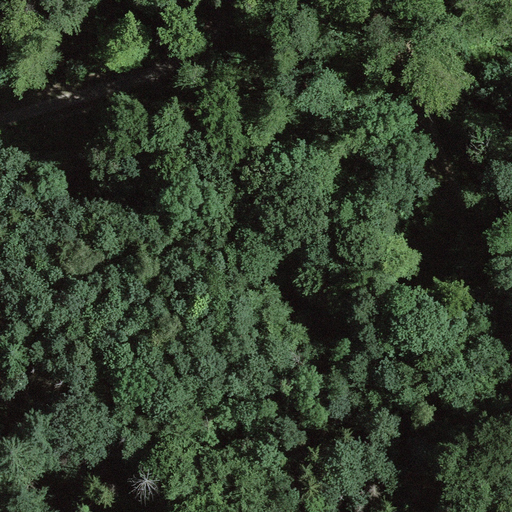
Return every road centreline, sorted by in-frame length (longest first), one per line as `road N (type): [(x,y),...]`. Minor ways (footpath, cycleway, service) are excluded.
road 1 (track): [(384,0),(406,95),(511,307)]
road 2 (track): [(239,0),(192,53),(0,117)]
